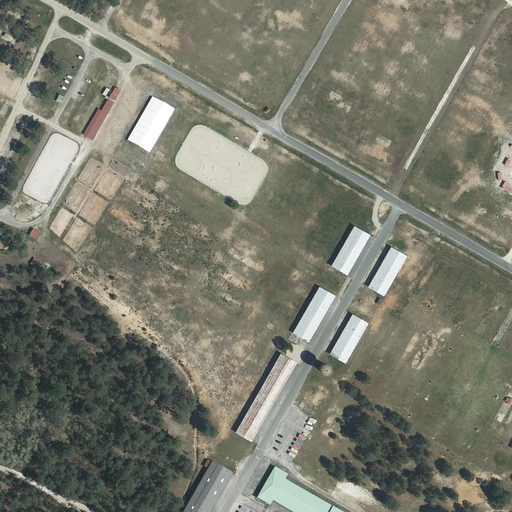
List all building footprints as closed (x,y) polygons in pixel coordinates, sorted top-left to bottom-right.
[(5,41),(14,44),(16,38),(8,35),(5,41)] [(96,140),(120,89),(115,86),(103,110),(98,108),(85,135),(96,140)] [(56,100),(61,103),(64,96),(59,94),(56,100)] [(330,266),(346,275),(368,234),(351,225),(330,266)] [(387,246),(367,288),(384,296),(404,254),(387,246)] [(316,285),(291,333),(308,342),(333,294),(316,285)] [(345,363),(366,321),(349,313),(328,355),(345,363)] [(277,352),(234,433),(251,441),(293,361),(277,352)] [(212,511),(234,472),(212,460),(184,511),(212,511)] [(268,505),(282,511),(336,511),(281,483),(286,474),(272,466),(255,498),(268,505)]
